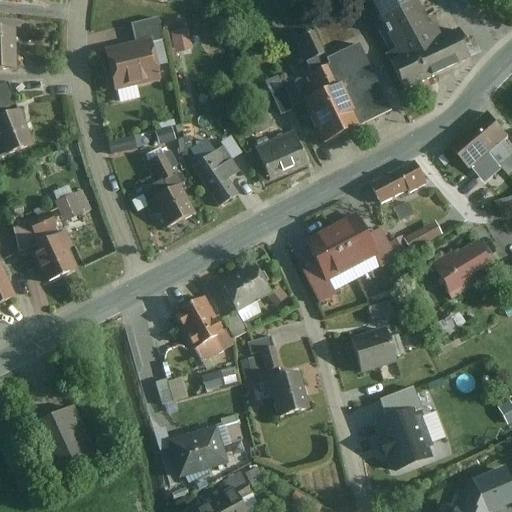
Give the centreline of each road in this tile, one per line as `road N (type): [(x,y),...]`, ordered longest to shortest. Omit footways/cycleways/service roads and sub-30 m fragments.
road 1 (residential): [(272,224),(308,313),(363,511)]
road 2 (residential): [(145,288),(83,82),(88,0)]
road 3 (tertiary): [(272,224),(443,129),(511,62)]
road 4 (tertiary): [(0,365),(145,288)]
road 5 (tertiary): [(145,288),(272,224)]
